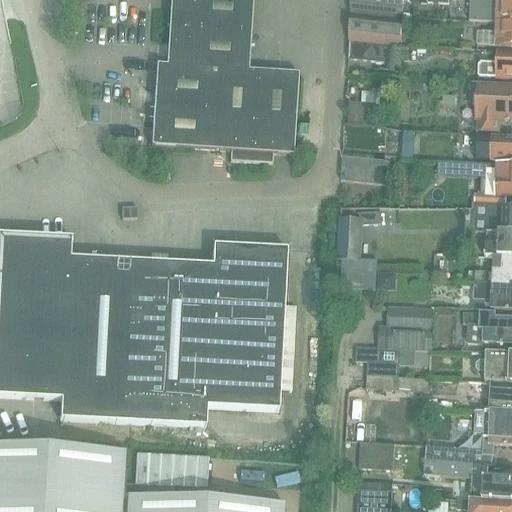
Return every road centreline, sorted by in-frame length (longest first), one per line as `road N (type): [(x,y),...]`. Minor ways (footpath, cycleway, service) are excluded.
road 1 (unclassified): [(59,130),(134,190),(152,195),(316,183),(325,160),(335,0)]
road 2 (residential): [(59,130),(35,0)]
